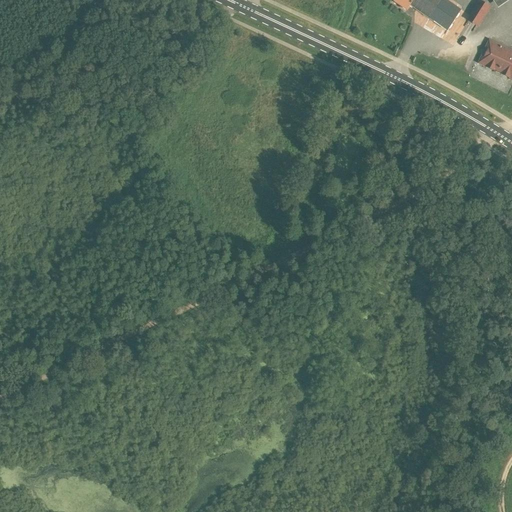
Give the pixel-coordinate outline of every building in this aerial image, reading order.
[(414,0),(395,0),(394,2),(407,11),(409,8),(414,0)] [(493,0),(499,8),(511,0),(493,0)] [(491,7),(480,1),(467,21),(478,28),(491,7)] [(511,51),(489,41),(479,63),(511,78),(511,51)] [(361,93),(354,90),(351,96),(358,99),(361,93)]
